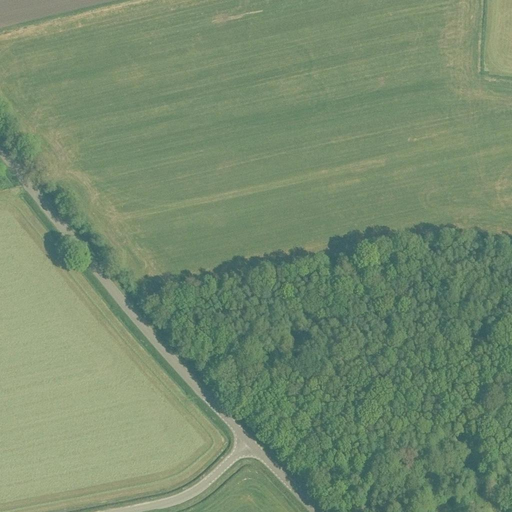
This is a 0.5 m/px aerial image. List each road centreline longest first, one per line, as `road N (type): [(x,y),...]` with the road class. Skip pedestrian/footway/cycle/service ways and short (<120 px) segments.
road 1 (unclassified): [(248,441),(166,356),(0,149)]
road 2 (unclassified): [(248,441),(192,494),(124,511)]
